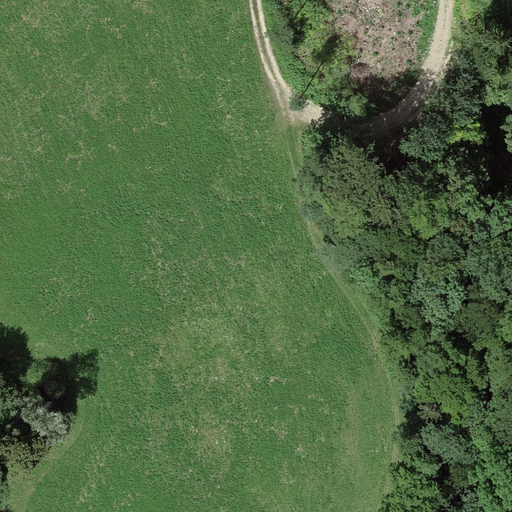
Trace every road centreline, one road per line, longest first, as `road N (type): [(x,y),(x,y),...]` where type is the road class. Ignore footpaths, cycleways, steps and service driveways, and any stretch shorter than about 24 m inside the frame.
road 1 (track): [(251,0),(322,209),(359,253),(401,338),(411,390),(408,437),(373,511)]
road 2 (track): [(446,0),(435,65),(411,97),(286,115)]
